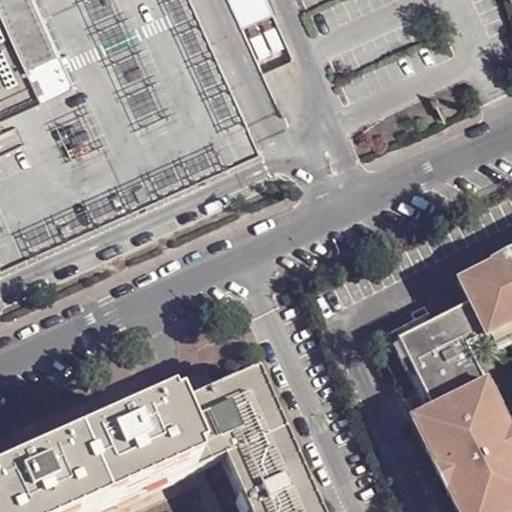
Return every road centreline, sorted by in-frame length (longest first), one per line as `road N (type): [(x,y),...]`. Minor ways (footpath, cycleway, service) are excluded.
road 1 (residential): [(511,142),(242,259)]
road 2 (residential): [(351,511),(242,259)]
road 3 (residential): [(242,259),(0,369)]
